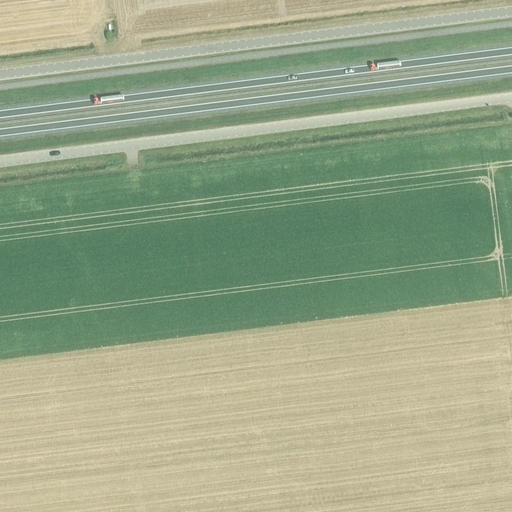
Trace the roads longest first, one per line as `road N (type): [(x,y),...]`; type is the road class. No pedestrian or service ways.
road 1 (unclassified): [(0,74),(511,8)]
road 2 (trunk): [(0,133),(511,68)]
road 3 (unclassified): [(0,162),(511,98)]
road 4 (trunk): [(511,50),(0,114)]
